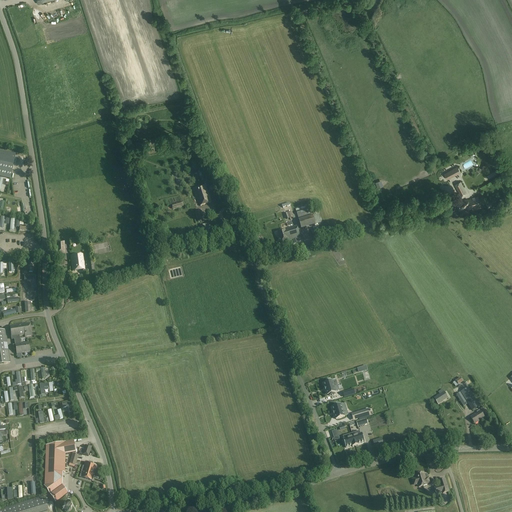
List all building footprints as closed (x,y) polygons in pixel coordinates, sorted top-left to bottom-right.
[(0,175),(10,177),(15,153),(0,149),(0,175)] [(458,167),(447,172),(450,178),(460,172),(458,167)] [(466,193),(461,182),(454,185),(460,196),(466,193)] [(211,202),(206,186),(194,190),(200,206),(211,202)] [(481,207),(480,205),(478,197),(468,200),(467,199),(459,204),(459,205),(457,206),(459,210),(461,209),(462,210),(468,206),(470,209),(475,207),(475,209),(481,207)] [(296,212),(298,216),(312,212),(310,208),(296,212)] [(198,222),(204,220),(201,209),(195,211),(198,222)] [(312,212),(298,216),(299,220),(313,216),(312,212)] [(313,216),(316,225),(321,223),(318,215),(313,216)] [(213,239),(208,224),(200,226),(205,241),(213,239)] [(278,232),(280,237),(281,243),(292,239),(297,238),(300,237),(297,227),(278,232)] [(311,231),(314,239),(323,236),(320,228),(311,231)] [(63,242),(55,243),(55,255),(64,255),(63,242)] [(84,270),(82,255),(70,256),(72,272),(84,270)] [(10,326),(12,337),(14,337),(15,341),(20,340),(20,336),(25,335),(25,337),(32,336),(30,323),(10,326)] [(8,350),(4,351),(3,344),(7,343),(5,331),(0,331),(0,364),(10,363),(8,350)] [(15,345),(12,345),(13,350),(14,350),(16,349),(17,354),(29,352),(28,343),(21,344),(20,340),(15,341),(15,345)] [(456,387),(463,382),(460,378),(453,383),(456,387)] [(327,395),(328,395),(329,396),(334,394),(334,393),(336,392),(339,390),(337,385),(334,386),(332,381),(332,380),(324,383),(325,388),(325,391),(326,390),(327,395)] [(479,405),(468,387),(460,392),(472,411),(480,406),(481,405),(480,404),(479,405)] [(309,392),(316,411),(326,407),(319,389),(309,392)] [(438,405),(448,398),(442,389),(438,392),(440,395),(434,399),(438,405)] [(466,402),(460,392),(456,395),(462,405),(466,402)] [(63,408),(68,407),(69,412),(73,411),(70,402),(62,404),(63,408)] [(334,414),(336,419),(345,417),(345,416),(344,416),(348,415),(346,407),(342,408),(341,404),(332,407),(334,412),(333,412),(334,414)] [(481,409),(485,416),(489,414),(485,406),(481,409)] [(353,415),(354,421),(366,417),(365,411),(353,415)] [(485,418),(481,411),(471,417),(475,424),(485,418)] [(365,442),(362,433),(362,434),(360,434),(359,431),(352,434),(356,446),(359,445),(358,444),(364,442),(365,442)] [(352,446),(352,447),(356,446),(352,434),(346,435),(347,438),(343,439),(346,448),(352,446)] [(375,448),(384,445),(381,438),(373,441),(375,448)] [(44,484),(43,485),(55,502),(65,495),(68,493),(56,477),(63,473),(63,454),(76,452),(73,440),(46,446),(44,484)] [(79,454),(88,457),(91,447),(85,445),(83,449),(80,448),(79,454)] [(72,454),(69,463),(75,465),(78,455),(72,454)] [(83,466),(82,470),(80,477),(93,481),(97,466),(85,462),(83,466)] [(426,475),(424,475),(423,472),(415,475),(416,478),(412,479),(413,483),(414,484),(417,483),(419,487),(423,486),(423,484),(429,483),(428,478),(427,478),(426,475)] [(445,479),(438,481),(440,486),(434,487),(436,494),(448,490),(445,479)] [(43,496),(0,509),(0,511),(42,511),(48,510),(43,496)] [(69,511),(71,509),(72,506),(70,504),(67,503),(65,505),(64,508),(66,511),(69,511)]
